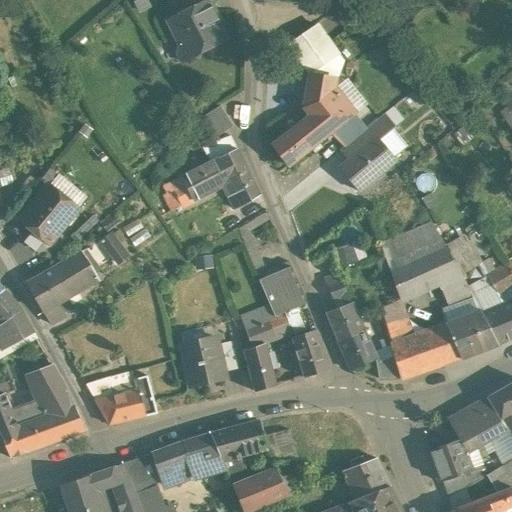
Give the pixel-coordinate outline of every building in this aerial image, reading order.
[(203,0),(168,0),(177,17),(205,4),(203,0)] [(177,17),(169,22),(181,46),(178,54),(182,61),(189,63),(197,60),(199,52),(224,40),(215,23),(218,21),(210,5),(205,4),(177,17)] [(337,56),(315,26),(287,45),(309,76),(337,56)] [(337,56),(309,76),(335,80),(342,62),(337,56)] [(335,80),(309,76),(304,108),(310,115),(326,136),(355,113),(333,86),(335,80)] [(394,105),(384,114),(394,127),(405,118),(394,105)] [(511,105),(500,115),(511,132),(511,105)] [(220,107),(200,119),(213,140),(233,127),(220,107)] [(344,148),(340,151),(347,160),(375,137),(378,141),(394,127),(384,114),(362,132),(344,148)] [(310,115),(272,145),(288,167),(326,136),(310,115)] [(354,125),(337,141),(344,148),(362,132),(354,125)] [(409,145),(394,127),(378,141),(393,158),(409,145)] [(230,137),(201,148),(209,163),(236,150),(230,137)] [(347,160),(338,168),(359,193),(396,162),(393,158),(378,141),(375,137),(347,160)] [(209,163),(181,178),(184,185),(192,201),(222,186),(234,210),(242,206),(259,196),(236,150),(209,163)] [(184,185),(165,195),(173,211),(192,201),(184,185)] [(76,210),(48,187),(21,221),(45,240),(49,243),(76,210)] [(4,208),(0,213),(0,228),(12,215),(4,208)] [(45,240),(21,221),(12,231),(36,251),(45,240)] [(432,224),(381,246),(390,272),(445,248),(432,224)] [(118,231),(101,241),(117,264),(127,258),(115,243),(122,238),(118,231)] [(328,251),(337,275),(360,265),(351,242),(328,251)] [(477,265),(466,242),(448,253),(460,274),(460,275),(477,266),(477,265)] [(445,248),(390,272),(400,301),(441,282),(460,274),(448,253),(445,248)] [(81,252),(52,269),(68,297),(72,303),(79,299),(75,293),(98,280),(87,261),(81,252)] [(494,271),(487,260),(477,265),(477,266),(483,278),(487,275),(494,271)] [(494,271),(487,275),(498,296),(502,293),(511,287),(511,274),(506,264),(494,271)] [(305,303),(290,268),(259,281),(275,318),(285,314),(291,333),(293,338),(316,330),(305,303)] [(68,297),(52,269),(44,274),(41,269),(23,279),(49,324),(65,315),(58,303),(68,297)] [(460,274),(441,282),(447,294),(455,291),(467,286),(460,275),(460,274)] [(337,275),(323,279),(333,301),(340,298),(347,296),(337,275)] [(467,286),(455,291),(458,299),(463,302),(473,297),(467,286)] [(511,287),(502,293),(508,304),(511,302),(511,287)] [(0,326),(20,310),(4,290),(0,292),(0,326)] [(347,296),(340,298),(343,307),(326,313),(338,342),(363,332),(347,296)] [(430,331),(412,338),(400,301),(380,309),(381,311),(386,327),(387,330),(392,346),(389,347),(400,379),(434,369),(443,366),(430,331)] [(511,302),(508,304),(483,315),(499,345),(511,338),(511,302)] [(475,314),(445,325),(461,360),(499,345),(483,315),(478,306),(472,308),(475,314)] [(20,310),(0,326),(0,348),(2,351),(33,333),(20,310)] [(381,311),(371,315),(376,330),(380,329),(386,327),(381,311)] [(275,318),(268,321),(265,315),(257,319),(259,325),(245,330),(252,349),(262,344),(263,344),(283,336),(291,333),(285,314),(275,318)] [(461,360),(445,325),(430,331),(443,366),(460,359),(460,360),(461,360)] [(293,338),(291,338),(303,378),(329,371),(316,330),(293,338)] [(363,332),(338,342),(351,371),(375,361),(376,360),(373,353),(363,332)] [(33,333),(2,351),(0,348),(0,358),(36,339),(33,333)] [(215,338),(181,346),(190,386),(224,378),(223,373),(217,346),(215,338)] [(232,342),(217,346),(223,373),(238,369),(232,342)] [(262,344),(252,349),(243,352),(254,392),(274,386),(263,344),(262,344)] [(389,347),(373,353),(376,360),(375,361),(379,380),(400,379),(389,347)] [(51,366),(25,375),(35,402),(10,411),(3,394),(0,395),(0,433),(0,435),(3,440),(10,459),(85,431),(74,406),(65,391),(51,366)] [(130,372),(85,386),(94,401),(150,387),(147,378),(133,382),(130,372)] [(511,384),(487,398),(487,399),(507,430),(511,438),(511,384)] [(150,387),(94,401),(109,426),(156,414),(150,387)] [(487,399),(448,421),(455,433),(454,433),(458,441),(428,451),(439,483),(442,482),(474,471),(473,468),(467,452),(489,440),(507,430),(487,399)] [(282,418),(259,423),(263,437),(286,431),(282,418)] [(259,423),(229,430),(211,436),(221,460),(266,448),(263,437),(259,423)] [(507,430),(489,440),(503,466),(511,460),(511,438),(507,430)] [(286,431),(263,437),(266,448),(272,465),(295,458),(288,431),(286,431)] [(211,436),(179,445),(192,481),(227,472),(221,460),(211,436)] [(179,445),(153,455),(160,474),(163,473),(169,488),(192,481),(179,445)] [(304,488),(295,458),(274,465),(276,472),(286,496),(304,488)] [(376,460),(362,465),(359,459),(350,462),(352,469),(343,472),(351,492),(354,501),(390,488),(376,460)] [(140,460),(124,465),(128,480),(151,473),(140,460)] [(511,460),(503,466),(511,482),(511,460)] [(124,465),(91,476),(96,492),(113,485),(122,511),(140,511),(128,480),(124,465)] [(474,471),(442,482),(448,499),(465,489),(486,476),(482,465),(473,468),(474,471)] [(276,472),(233,489),(242,511),(251,511),(286,496),(276,472)] [(151,473),(128,480),(140,511),(148,511),(167,506),(151,473)] [(91,476),(61,486),(69,511),(102,511),(96,492),(91,476)] [(354,501),(348,504),(352,511),(401,511),(390,488),(354,501)] [(465,489),(448,499),(452,511),(471,504),(465,489)] [(452,511),(450,511),(503,511),(503,510),(509,507),(508,505),(511,503),(511,492),(511,489),(452,511)] [(351,492),(336,498),(333,490),(306,500),(310,511),(326,511),(348,504),(354,501),(351,492)]
